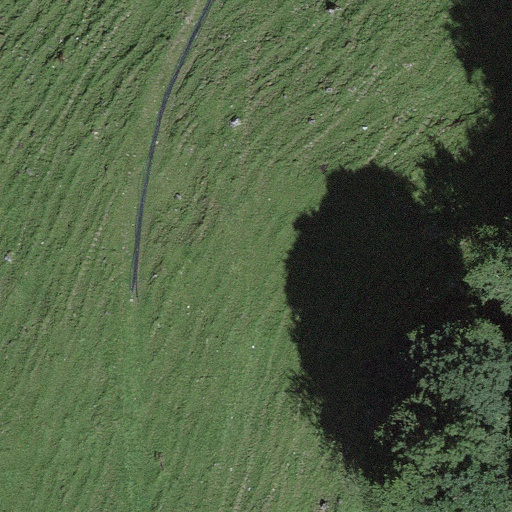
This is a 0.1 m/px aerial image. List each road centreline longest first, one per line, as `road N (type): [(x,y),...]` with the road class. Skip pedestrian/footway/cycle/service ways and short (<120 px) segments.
road 1 (track): [(211,0),(159,114),(126,421),(134,511)]
road 2 (track): [(396,441),(433,372),(511,292)]
